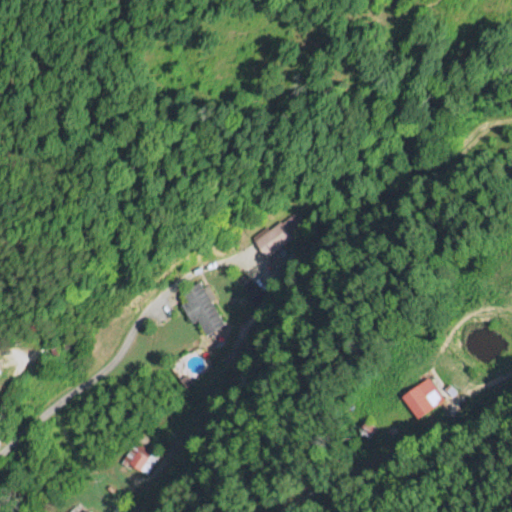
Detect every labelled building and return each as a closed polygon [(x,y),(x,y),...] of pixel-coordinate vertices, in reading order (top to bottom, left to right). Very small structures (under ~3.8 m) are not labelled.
[(302,231),(290,214),(255,240),(267,257),(302,231)] [(201,281),(181,291),(186,301),(183,303),(192,320),(199,316),(208,333),(225,324),(201,281)] [(401,396),(421,419),(446,397),(426,374),(401,396)] [(358,430),(371,438),(377,427),(365,419),(358,430)] [(124,459),(148,473),(159,453),(135,440),(124,459)]
